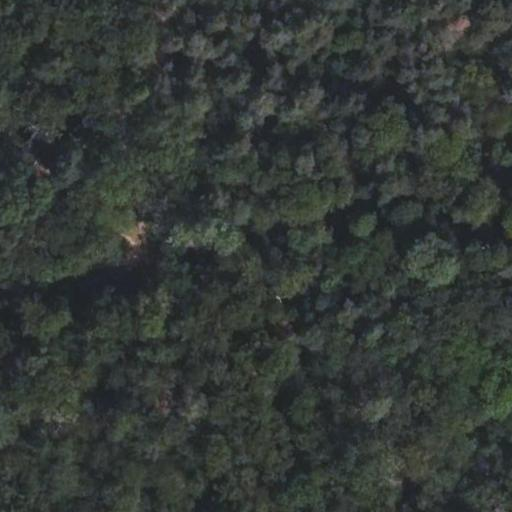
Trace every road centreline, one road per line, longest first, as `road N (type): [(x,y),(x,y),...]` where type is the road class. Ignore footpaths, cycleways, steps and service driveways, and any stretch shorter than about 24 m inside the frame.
road 1 (track): [(511,193),(0,312)]
road 2 (unknown): [(117,0),(203,511)]
road 3 (track): [(166,274),(0,167)]
